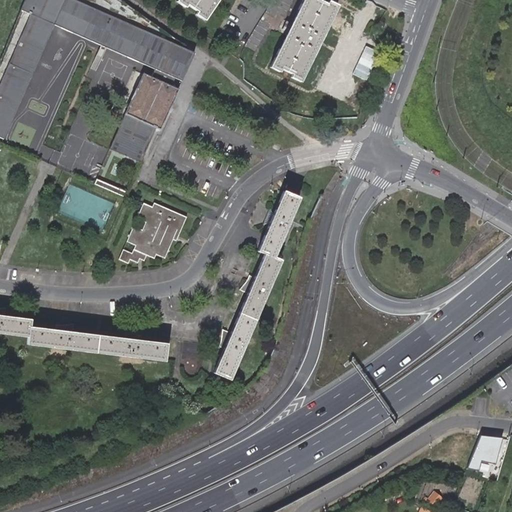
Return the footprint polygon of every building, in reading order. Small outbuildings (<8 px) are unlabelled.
[(24,0),(0,59),(0,138),(2,139),(54,25),(64,0),(24,0)] [(120,0),(64,0),(54,25),(82,37),(94,8),(193,53),(120,0)] [(181,0),(181,1),(189,7),(191,3),(202,11),(199,14),(208,20),(221,0),(181,0)] [(301,0),(272,65),(281,70),(283,66),(294,71),(292,75),(301,79),(336,3),(330,0),(326,0),(326,2),(320,0),(301,0)] [(181,82),(193,53),(94,8),(82,37),(101,45),(155,69),(174,78),(181,82)] [(116,152),(139,163),(155,129),(159,131),(178,88),(171,85),(174,78),(155,69),(151,76),(144,73),(124,113),(126,113),(125,115),(131,119),(116,152)] [(72,170),(86,176),(89,170),(80,166),(81,164),(75,162),(72,170)] [(232,333),(225,349),(216,371),(233,378),(282,262),(275,259),(300,200),(283,192),(275,211),(268,228),(258,252),(265,255),(256,276),(250,291),(232,333)] [(189,218),(157,203),(155,207),(146,204),(140,220),(148,223),(145,230),(137,226),(130,243),(138,247),(135,254),(127,250),(122,260),(131,264),(133,260),(141,264),(143,259),(147,261),(150,255),(158,259),(159,256),(168,259),(177,239),(180,241),(189,218)] [(261,225),(268,228),(275,211),(271,210),(268,216),(261,225)] [(242,289),(250,291),(256,276),(251,274),(248,281),(242,289)] [(5,317),(0,316),(0,335),(31,339),(30,346),(169,361),(170,343),(146,340),(128,339),(75,333),(56,331),(32,328),(33,320),(5,317)] [(57,326),(56,331),(75,333),(75,325),(63,326),(57,326)] [(221,347),(225,349),(232,333),(224,330),(223,340),(221,347)] [(129,331),(128,339),(146,340),(146,335),(140,334),(129,331)] [(483,470),(485,460),(496,463),(502,440),(480,434),(471,467),(483,470)] [(427,499),(436,505),(442,496),(433,490),(427,499)]
